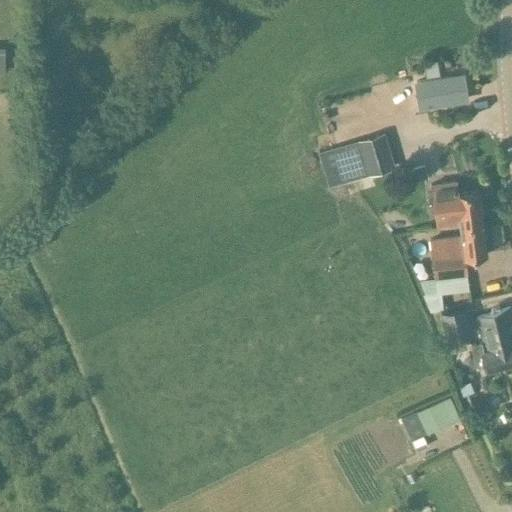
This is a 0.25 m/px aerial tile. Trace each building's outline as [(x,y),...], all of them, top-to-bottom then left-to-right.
[(8,50),(0,49),(0,71),(8,71),(8,50)] [(462,74),(415,82),(419,107),(466,99),(462,74)] [(384,132),(331,148),(342,182),(345,181),(352,179),(354,178),(355,178),(395,166),(384,132)] [(424,165),(412,169),(416,181),(428,177),(424,165)] [(455,180),(431,184),(433,204),(437,226),(460,224),(460,225),(482,222),(478,189),(457,192),(455,180)] [(461,233),(430,237),(432,254),(436,277),(466,273),(467,273),(465,257),(487,254),(482,222),(460,225),(461,233)] [(448,339),(471,334),(465,306),(441,312),(448,339)] [(483,341),(471,344),(476,367),(484,365),(485,368),(511,362),(511,313),(510,306),(477,315),(483,341)] [(449,395),(401,417),(411,440),(459,417),(449,395)] [(481,407),(474,413),(482,421),(488,415),(481,407)]
